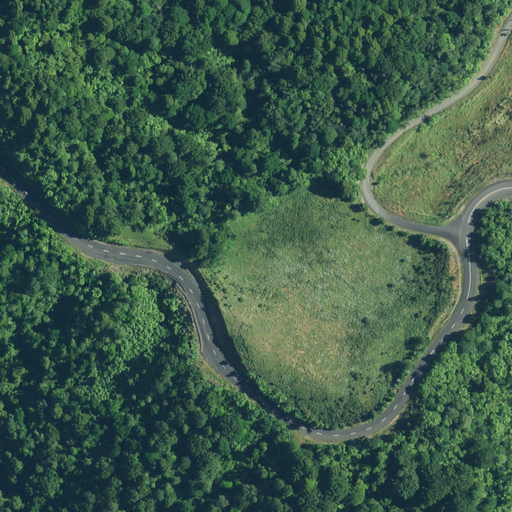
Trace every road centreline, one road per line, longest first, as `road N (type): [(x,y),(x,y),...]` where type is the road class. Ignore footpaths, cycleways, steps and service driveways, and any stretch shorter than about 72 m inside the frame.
road 1 (unclassified): [(467,232),(467,300),(404,396),(369,428),(317,432),(291,422),(224,365),(191,289),(174,270),(78,239),(0,163)]
road 2 (unclassified): [(467,232),(389,216),(374,202),(369,170),(392,139),(473,83),(511,23)]
